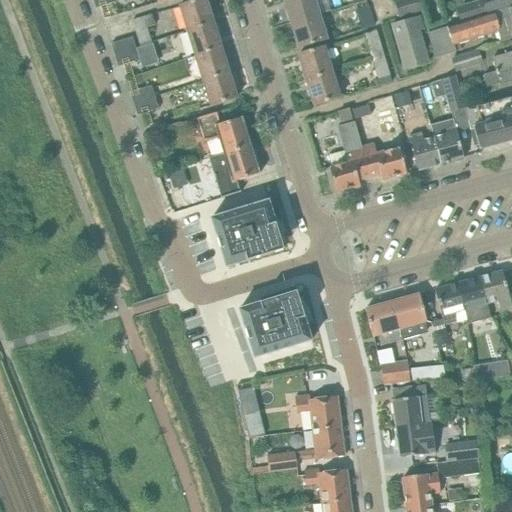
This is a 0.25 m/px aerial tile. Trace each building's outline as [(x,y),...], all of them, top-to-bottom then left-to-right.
[(187,31),(213,23),(205,0),(198,0),(179,6),(187,31)] [(291,24),(319,16),(314,0),(283,0),(284,0),(291,24)] [(399,17),(422,11),(418,0),(407,0),(395,4),(399,17)] [(511,0),(482,0),(456,8),(461,23),(511,6),(511,0)] [(511,6),(461,23),(448,27),(428,33),(435,58),(456,52),(454,46),(497,32),(500,42),(511,37),(511,6)] [(362,30),(374,26),(369,7),(356,11),(362,30)] [(152,15),(133,21),(141,47),(152,43),(150,36),(148,28),(155,25),(152,15)] [(299,49),(318,43),(327,40),(319,16),(291,24),(299,49)] [(406,70),(428,64),(422,44),(418,31),(422,30),(419,17),(392,25),(406,70)] [(195,56),(221,48),(213,23),(187,31),(195,56)] [(115,54),(136,47),(133,37),(112,43),(115,54)] [(378,39),(367,42),(373,60),(384,57),(378,39)] [(119,66),(124,65),(140,60),(136,47),(115,54),(119,66)] [(306,81),(332,73),(324,47),(298,55),(306,81)] [(203,81),(229,73),(221,48),(195,56),(203,81)] [(455,71),(481,64),(478,51),(451,58),(455,71)] [(511,67),(511,52),(493,58),(497,71),(511,67)] [(386,65),(375,68),(380,86),(391,82),(386,65)] [(511,67),(497,71),(483,75),(486,88),(499,84),(499,85),(511,81),(511,67)] [(211,106),(217,104),(236,98),(229,73),(203,81),(211,106)] [(314,106),(340,98),(332,73),(306,81),(314,106)] [(463,107),(456,80),(455,77),(431,84),(436,98),(446,95),(451,111),(463,107)] [(134,103),(155,96),(152,86),(131,92),(134,103)] [(398,110),(413,106),(409,93),(394,97),(398,110)] [(511,145),(511,144),(511,95),(469,107),(465,108),(471,130),(474,129),(479,150),(480,150),(481,149),(510,141),(511,145)] [(138,115),(143,113),(159,109),(155,96),(134,103),(138,115)] [(355,120),(371,115),(368,105),(352,110),(354,116),(355,120)] [(342,124),(353,120),(350,109),(338,112),(342,124)] [(220,125),(216,113),(196,119),(204,143),(218,139),(223,154),(210,158),(211,160),(251,147),(242,118),(220,125)] [(349,162),(329,167),(336,192),(336,193),(360,187),(358,180),(370,177),(362,149),(354,122),(338,127),(346,154),(350,153),(352,161),(349,162)] [(441,164),(464,158),(454,124),(442,127),(444,135),(434,138),(441,164)] [(424,141),(421,133),(409,136),(413,151),(418,171),(441,164),(434,138),(424,141)] [(376,155),(374,145),(362,149),(370,177),(381,174),(382,181),(406,174),(401,155),(400,148),(376,155)] [(221,199),(240,193),(237,181),(260,174),(251,147),(211,160),(216,176),(214,177),(221,199)] [(182,169),(168,174),(173,189),(187,185),(182,169)] [(187,209),(182,195),(167,199),(170,208),(172,214),(187,209)] [(268,201),(211,219),(226,268),(283,250),(268,201)] [(511,306),(508,291),(502,272),(479,278),(486,305),(488,305),(498,302),(500,309),(511,306)] [(479,278),(457,284),(464,310),(467,319),(468,324),(491,318),(488,305),(486,305),(479,278)] [(457,284),(435,290),(440,310),(444,325),(467,319),(464,310),(457,284)] [(296,293),(239,310),(254,359),(311,341),(296,293)] [(402,340),(404,340),(427,333),(424,323),(427,322),(419,295),(392,302),(402,340)] [(402,340),(392,302),(365,309),(372,337),(387,333),(390,343),(402,340)] [(444,329),(434,332),(435,339),(438,348),(445,346),(448,341),(444,329)] [(383,386),(403,383),(408,383),(406,363),(381,367),(383,386)] [(463,395),(469,395),(468,384),(457,385),(458,391),(463,395)] [(412,387),(392,390),(396,427),(431,423),(431,422),(430,422),(430,421),(426,397),(425,385),(416,387),(412,387)] [(310,400),(309,395),(295,397),(297,412),(310,411),(313,431),(341,427),(337,397),(310,400)] [(473,412),(484,412),(482,395),(472,396),(473,412)] [(251,439),(258,437),(264,435),(259,415),(245,418),(246,423),(251,439)] [(400,458),(420,455),(435,453),(431,423),(396,427),(400,458)] [(316,460),(344,456),(341,427),(313,431),(315,452),(302,453),(303,461),(316,459),(316,460)] [(455,462),(478,459),(475,441),(453,444),(455,462)] [(269,473),(285,471),(297,470),(295,452),(266,457),(269,473)] [(478,459),(455,462),(457,476),(479,473),(478,459)] [(350,500),(346,470),(319,473),(319,470),(304,472),(305,486),(319,484),(321,504),(350,500)] [(423,475),(403,478),(407,508),(431,505),(430,496),(440,494),(438,478),(437,473),(423,475)] [(351,511),(350,500),(321,504),(322,511),(351,511)]
